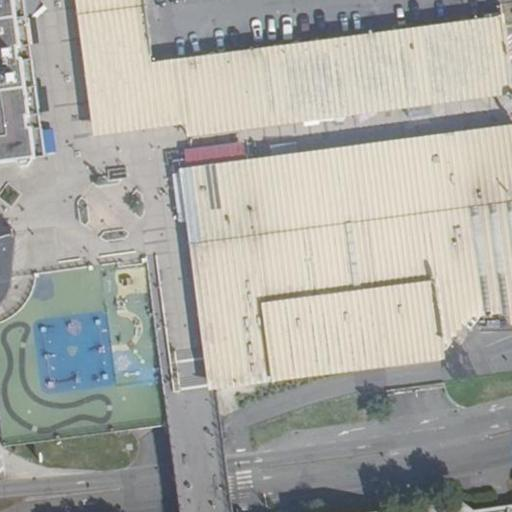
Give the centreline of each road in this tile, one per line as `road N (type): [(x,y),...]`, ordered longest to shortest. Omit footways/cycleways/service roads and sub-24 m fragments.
road 1 (tertiary): [(511,415),(279,459),(0,490)]
road 2 (tertiary): [(106,511),(511,451)]
